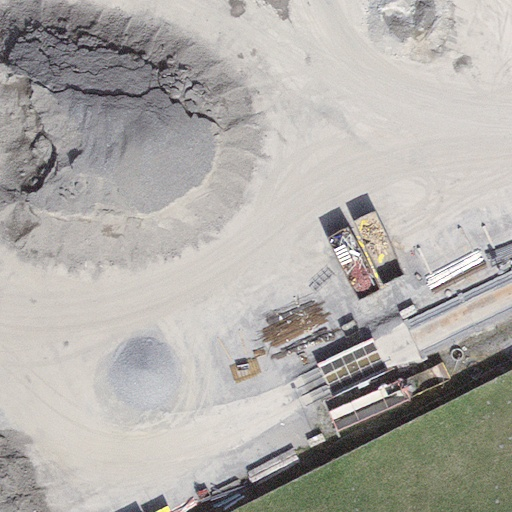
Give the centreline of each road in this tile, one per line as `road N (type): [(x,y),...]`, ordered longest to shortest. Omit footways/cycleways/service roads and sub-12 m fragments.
road 1 (unknown): [(94,484),(511,272)]
road 2 (unknown): [(511,115),(448,120),(345,97),(216,0)]
road 3 (unknown): [(0,323),(94,484)]
